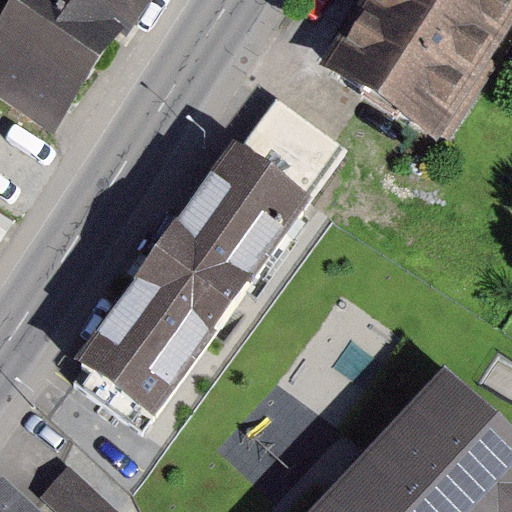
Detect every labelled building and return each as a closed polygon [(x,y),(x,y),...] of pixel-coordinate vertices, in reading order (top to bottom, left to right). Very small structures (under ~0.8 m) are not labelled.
[(139,0),(21,0),(0,34),(0,102),(54,136),(139,0)] [(511,43),(511,0),(383,0),(335,78),(447,148),(511,43)] [(346,157),(281,111),(85,388),(166,445),(326,220),(309,208),(346,157)] [(0,210),(0,250),(16,219),(0,210)] [(511,511),(511,448),(446,387),(329,511),(511,511)] [(50,511),(112,511),(71,473),(42,504),(50,511)] [(0,486),(0,511),(42,511),(8,479),(0,486)]
